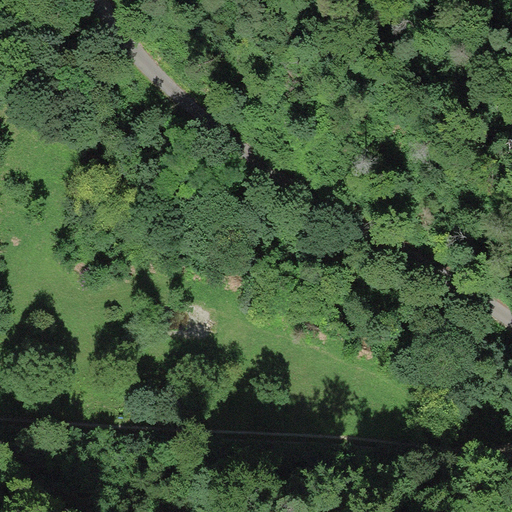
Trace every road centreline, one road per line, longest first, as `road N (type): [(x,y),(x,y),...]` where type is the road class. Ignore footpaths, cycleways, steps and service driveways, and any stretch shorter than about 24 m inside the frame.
road 1 (track): [(0,422),(381,444),(469,461)]
road 2 (unclassified): [(278,181),(511,327)]
road 3 (residential): [(100,0),(129,48),(278,181)]
